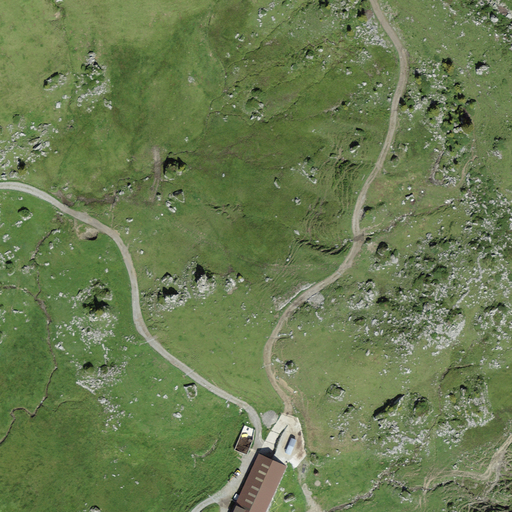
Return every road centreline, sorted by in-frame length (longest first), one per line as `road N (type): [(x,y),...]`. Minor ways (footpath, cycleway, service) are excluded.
road 1 (track): [(0,186),(41,194),(115,236),(145,334),(251,411),(255,447),(221,498),(194,511)]
road 2 (track): [(373,0),(404,63),(392,129),(359,201),(349,260),(307,293)]
road 3 (track): [(255,447),(265,446),(287,412),(268,373),(270,341),(307,293)]
